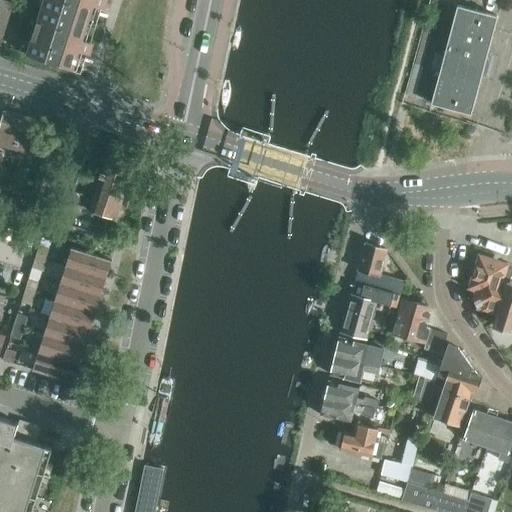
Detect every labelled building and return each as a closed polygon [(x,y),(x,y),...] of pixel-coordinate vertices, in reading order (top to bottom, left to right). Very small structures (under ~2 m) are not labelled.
[(0,0),(0,8),(1,9),(11,12),(13,3),(0,0)] [(44,0),(42,8),(94,24),(100,7),(104,9),(107,0),(44,0)] [(415,63),(422,65),(440,3),(432,0),(415,63)] [(457,5),(431,104),(471,114),(497,16),(457,5)] [(94,24),(42,8),(27,54),(79,71),(85,53),(90,54),(93,43),(89,42),(94,24)] [(1,9),(0,12),(0,17),(8,20),(11,12),(1,9)] [(0,17),(0,27),(5,29),(8,20),(0,17)] [(406,95),(414,97),(422,65),(415,63),(406,95)] [(12,162),(15,150),(24,117),(18,115),(4,111),(0,124),(0,158),(4,160),(12,162)] [(24,117),(15,150),(35,155),(44,122),(24,117)] [(112,139),(104,163),(132,172),(139,148),(112,139)] [(75,169),(71,178),(79,180),(82,171),(86,157),(77,154),(73,168),(75,169)] [(104,163),(96,186),(124,195),(132,172),(104,163)] [(246,185),(254,188),(256,180),(254,179),(254,177),(251,176),(251,178),(248,177),(246,185)] [(124,195),(96,186),(89,210),(116,219),(124,195)] [(3,194),(0,204),(18,209),(21,200),(3,194)] [(95,224),(93,232),(105,236),(108,227),(95,224)] [(382,243),(384,228),(368,226),(365,241),(382,243)] [(403,286),(378,280),(379,276),(387,249),(365,243),(354,282),(379,289),(389,292),(390,292),(401,295),(403,286)] [(39,245),(36,256),(46,259),(49,248),(39,245)] [(72,248),(66,265),(106,278),(112,260),(72,248)] [(46,259),(36,256),(32,268),(42,271),(46,259)] [(474,301),(477,306),(497,312),(494,322),(493,322),(496,328),(511,332),(511,283),(509,282),(511,272),(511,269),(505,267),(505,266),(480,258),(471,287),(478,289),(474,301)] [(66,265),(61,282),(101,295),(106,278),(66,265)] [(29,279),(25,291),(35,294),(39,282),(29,279)] [(61,282),(55,300),(95,312),(101,295),(61,282)] [(354,282),(351,294),(376,301),(400,307),(403,299),(404,296),(401,295),(390,292),(389,292),(379,289),(354,282)] [(35,294),(25,291),(21,302),(31,305),(35,294)] [(340,332),(366,339),(376,301),(351,294),(340,332)] [(393,333),(425,343),(425,344),(429,345),(426,355),(439,359),(447,334),(430,328),(426,327),(430,312),(428,306),(403,299),(400,307),(393,333)] [(55,300),(50,317),(90,329),(95,312),(55,300)] [(18,314),(14,325),(24,328),(28,317),(18,314)] [(50,317),(44,334),(84,347),(90,329),(50,317)] [(24,328),(14,325),(11,336),(20,340),(24,328)] [(44,334),(39,351),(79,364),(84,347),(44,334)] [(339,337),(334,356),(380,367),(382,359),(366,355),(369,344),(339,337)] [(433,417),(460,427),(472,392),(475,393),(481,376),(478,375),(458,348),(448,344),(437,375),(435,385),(443,388),(433,417)] [(3,360),(13,363),(17,352),(7,349),(3,360)] [(79,364),(39,351),(33,370),(73,382),(79,364)] [(380,367),(334,356),(330,374),(360,381),(362,371),(378,375),(380,367)] [(430,361),(425,379),(435,382),(440,363),(430,361)] [(435,382),(425,379),(419,400),(429,403),(435,382)] [(329,381),(325,398),(362,407),(363,406),(364,400),(356,398),(359,388),(329,381)] [(387,402),(386,407),(394,409),(398,395),(390,393),(387,402)] [(362,407),(325,398),(321,415),(351,422),(353,412),(361,414),(365,416),(373,418),(375,408),(363,406),(362,407)] [(463,439),(487,447),(497,417),(473,409),(463,439)] [(0,440),(0,441),(0,511),(32,511),(52,448),(33,442),(37,429),(0,417),(0,440)] [(511,421),(497,417),(487,447),(502,452),(500,458),(508,460),(511,448),(511,421)] [(355,423),(353,433),(344,431),(344,435),(341,436),(339,444),(341,446),(340,450),(381,459),(384,443),(375,441),(378,428),(355,423)] [(408,437),(401,463),(413,466),(419,439),(408,437)] [(384,459),(381,475),(407,482),(411,466),(384,459)] [(157,511),(166,469),(143,465),(133,511),(157,511)] [(408,482),(427,488),(432,474),(412,468),(408,482)] [(408,482),(402,500),(440,511),(465,511),(469,501),(427,488),(408,482)] [(465,511),(494,511),(498,500),(471,492),(469,501),(465,511)] [(499,497),(498,500),(494,511),(505,511),(509,500),(499,497)]
